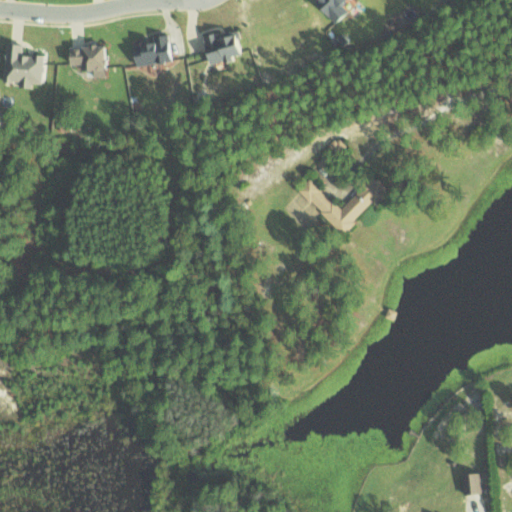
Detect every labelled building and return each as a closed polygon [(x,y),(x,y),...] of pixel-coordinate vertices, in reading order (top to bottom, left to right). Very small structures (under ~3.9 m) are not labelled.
[(319,0),(339,25),(351,15),(345,7),(352,0),(319,0)] [(207,35),(210,64),(241,60),(241,54),(252,52),(249,28),(224,32),(224,33),(207,35)] [(137,44),(138,63),(181,61),(180,45),(178,45),(177,34),(147,36),(148,44),(137,44)] [(25,42),(10,42),(10,85),(37,85),(37,83),(49,83),(49,53),(25,53),(25,42)] [(73,64),(92,62),(92,70),(98,70),(99,76),(114,76),(112,44),(72,46),(73,64)] [(349,208),(313,179),(302,192),(350,232),(376,200),(383,206),(396,190),(377,174),(349,208)] [(467,494),(485,493),(484,473),(466,474),(467,494)]
